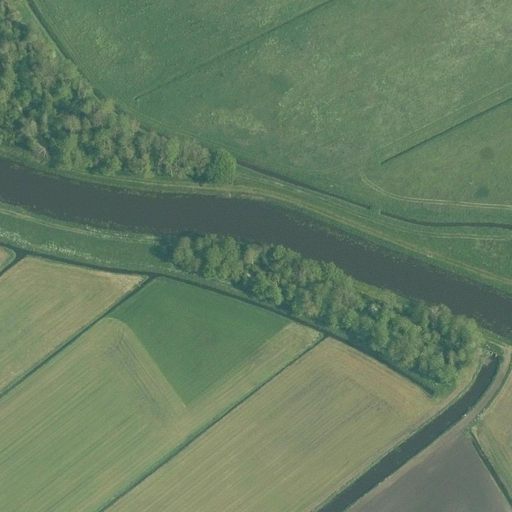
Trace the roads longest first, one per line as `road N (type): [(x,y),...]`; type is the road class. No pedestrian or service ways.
road 1 (track): [(511,290),(272,201),(107,182),(0,159)]
road 2 (track): [(0,229),(197,275),(279,304),(452,395)]
road 3 (track): [(243,194),(244,175),(114,120),(55,57),(20,0)]
